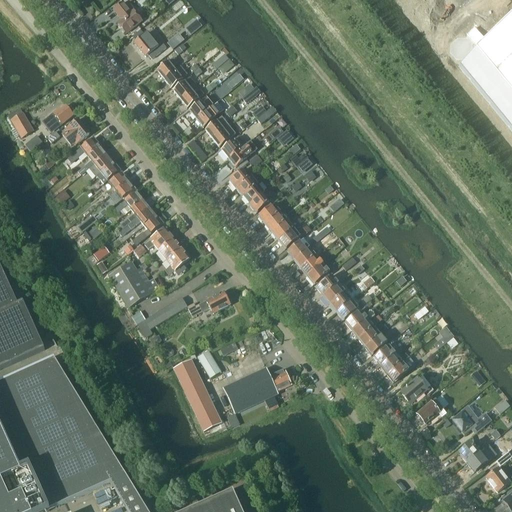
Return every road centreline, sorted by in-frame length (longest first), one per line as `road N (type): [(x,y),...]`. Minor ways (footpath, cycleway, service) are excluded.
road 1 (residential): [(10,0),(431,511)]
road 2 (tertiary): [(466,511),(48,0)]
